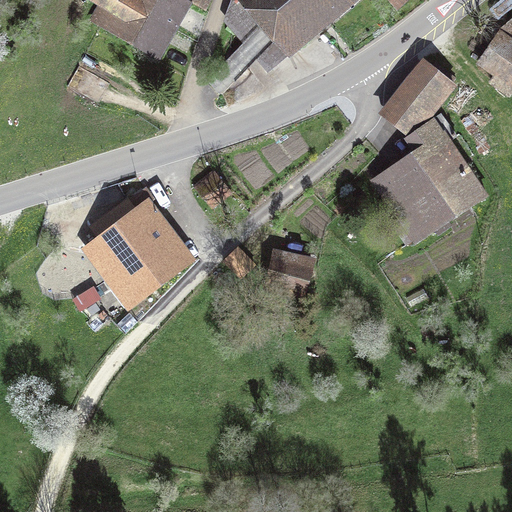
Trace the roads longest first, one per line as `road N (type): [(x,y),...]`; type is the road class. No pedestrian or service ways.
road 1 (track): [(365,65),(361,126),(117,356),(78,415),(44,511)]
road 2 (secondary): [(453,0),(365,65),(280,110),(0,201)]
road 3 (unknown): [(180,144),(230,0)]
